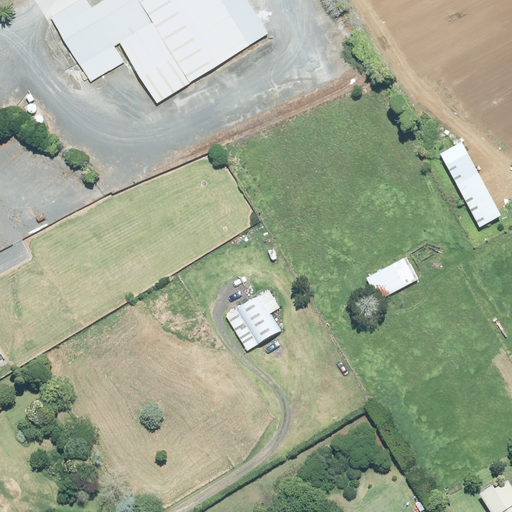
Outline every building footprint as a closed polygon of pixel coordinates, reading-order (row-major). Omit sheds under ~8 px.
[(63,0),(45,11),(84,77),(127,52),(152,95),(272,25),(257,0),(63,0)] [(153,103),(132,71),(116,82),(137,113),(153,103)] [(501,219),(462,147),(442,158),(481,230),(501,219)] [(417,283),(405,261),(367,281),(379,303),(417,283)] [(281,333),(271,317),(281,311),(270,292),(246,307),(227,318),(248,353),(281,333)] [(490,511),(511,511),(511,489),(508,482),(482,499),(490,511)]
